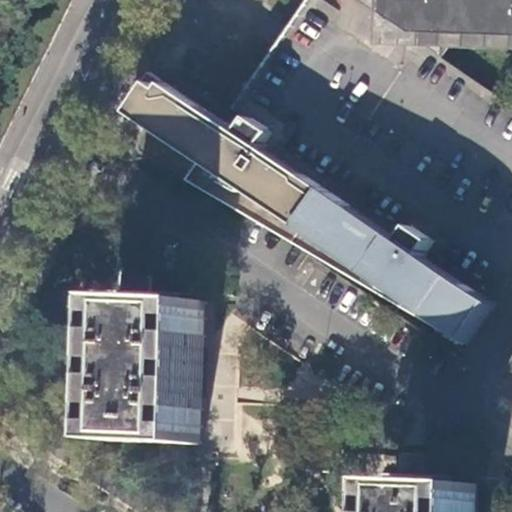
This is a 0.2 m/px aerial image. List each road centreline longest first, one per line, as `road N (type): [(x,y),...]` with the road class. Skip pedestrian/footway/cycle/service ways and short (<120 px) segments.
road 1 (unclassified): [(70,153),(511,454)]
road 2 (secondary): [(70,153),(150,0)]
road 3 (secondary): [(0,298),(70,153)]
road 4 (secondary): [(110,0),(40,138)]
